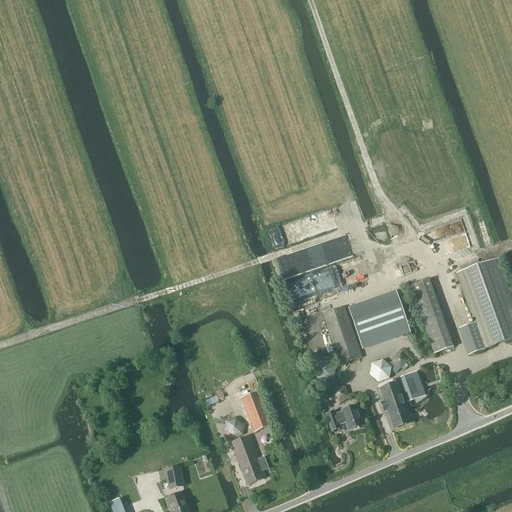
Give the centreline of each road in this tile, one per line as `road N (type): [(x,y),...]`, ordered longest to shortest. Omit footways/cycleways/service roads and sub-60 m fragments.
road 1 (track): [(463,344),(439,270),(424,252),(369,259),(353,227),(0,349)]
road 2 (track): [(424,252),(374,190),(311,0)]
road 3 (unclassified): [(274,511),(511,410)]
